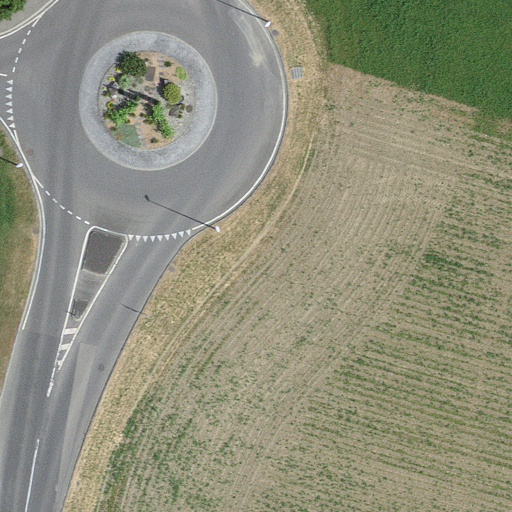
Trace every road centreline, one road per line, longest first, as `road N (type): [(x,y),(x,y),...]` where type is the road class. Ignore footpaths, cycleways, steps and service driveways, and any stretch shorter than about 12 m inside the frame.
road 1 (tertiary): [(117,204),(152,208),(216,181),(248,119),(248,84),(235,51),(183,7),(148,0)]
road 2 (tertiary): [(117,204),(37,441),(27,511)]
road 3 (tertiary): [(43,82),(49,144),(88,191),(117,204)]
road 4 (tertiary): [(148,0),(112,5),(81,22),(56,49),(43,82)]
